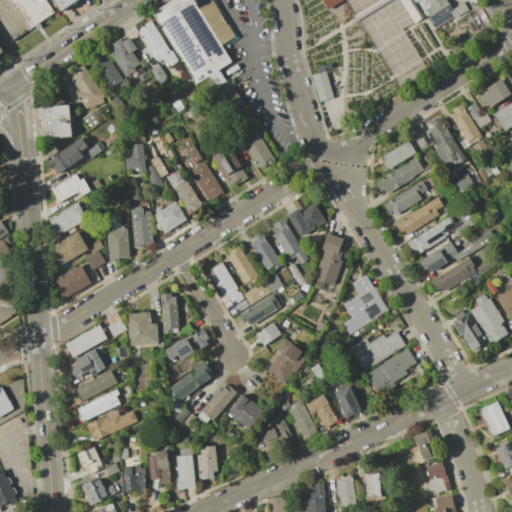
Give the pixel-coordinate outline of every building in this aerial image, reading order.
[(29,28),(9,0),(43,0),(52,12),(29,28)] [(51,0),(59,11),(75,0),(51,0)] [(153,16),(178,0),(193,0),(199,10),(212,1),(234,35),(220,44),(231,61),(218,69),(227,83),(205,97),(153,16)] [(320,0),(341,0),(326,10),(320,0)] [(444,0),(447,4),(426,16),(423,10),(428,7),(424,0),(444,0)] [(139,31),(137,29),(149,22),(169,52),(170,51),(177,61),(166,67),(161,59),(157,62),(156,59),(155,60),(137,33),(139,31)] [(108,46),(119,39),(120,41),(128,37),(135,49),(131,51),(139,64),(133,67),(135,70),(125,77),(112,55),(110,57),(108,54),(112,52),(108,46)] [(104,54),(122,80),(107,90),(89,64),(104,54)] [(82,65),(103,97),(85,109),(74,93),(78,91),(67,75),(82,65)] [(158,65),(166,79),(158,84),(149,70),(158,65)] [(324,71),(331,97),(318,101),(311,75),(324,71)] [(506,74),(511,81),(511,92),(489,106),(486,100),(481,103),(475,94),(506,74)] [(511,101),(511,124),(502,131),(492,114),(511,101)] [(453,113),(450,110),(459,104),(480,138),(478,139),(479,140),(477,141),(477,140),(461,149),(457,142),(463,139),(449,116),(453,113)] [(474,104),(480,115),(484,113),(489,121),(478,128),(466,108),(474,104)] [(68,105),(71,137),(43,139),(41,107),(68,105)] [(431,127),(429,124),(438,118),(464,159),(458,163),(455,159),(445,165),(438,153),(440,151),(427,129),(431,127)] [(255,131),(273,160),(267,164),(265,161),(264,162),(265,164),(263,167),(261,167),(260,167),(258,166),(257,167),(254,163),(253,164),(251,161),(253,160),(240,140),(255,131)] [(420,137),(426,146),(420,150),(414,141),(420,137)] [(80,138),(86,147),(79,152),(82,157),(57,174),(53,167),(51,169),(46,162),(80,138)] [(481,140),(487,150),(477,156),(471,146),(481,140)] [(99,141),(103,148),(90,157),(86,150),(99,141)] [(384,159),(382,156),(406,141),(414,153),(387,170),(381,161),(384,159)] [(194,175),(195,176),(196,175),(197,177),(201,175),(184,148),(190,143),(221,192),(210,199),(208,195),(205,197),(192,176),(194,175)] [(131,152),(130,145),(141,144),(142,155),(144,155),(145,160),(143,160),(144,172),(133,173),(133,169),(125,170),(123,153),(131,152)] [(228,147),(246,177),(238,181),(237,179),(234,181),(236,184),(231,187),(229,184),(228,185),(211,157),(228,147)] [(156,156),(167,173),(159,178),(149,160),(156,156)] [(415,158),(422,170),(412,176),(412,177),(386,194),(383,190),(379,192),(374,183),(415,158)] [(511,160),(511,161),(511,170),(507,173),(502,165),(511,160)] [(431,162),(435,168),(426,174),(421,168),(431,162)] [(148,165),(151,165),(160,181),(161,184),(155,188),(148,188),(146,167),(148,165)] [(178,170),(199,204),(197,205),(199,208),(191,213),(189,210),(186,212),(165,178),(178,170)] [(75,175),(78,180),(82,178),(89,191),(79,196),(77,191),(57,203),(49,189),(70,177),(70,175),(72,174),(75,175)] [(466,174),(472,184),(461,190),(455,181),(466,174)] [(420,181),(425,188),(417,193),(420,199),(392,215),(390,211),(387,213),(381,204),(420,181)] [(379,194),(383,200),(375,204),(372,198),(379,194)] [(436,198),(441,206),(434,210),(437,215),(405,234),(403,230),(399,233),(393,224),(436,198)] [(154,208),(157,206),(159,210),(174,202),(184,219),(163,233),(161,229),(159,230),(156,229),(155,227),(155,224),(156,222),(153,218),(153,214),(154,208)] [(76,203),(85,219),(56,236),(47,220),(76,203)] [(296,208),(299,213),(313,203),(324,221),(300,236),(286,215),(296,208)] [(130,210),(142,208),(142,212),(149,212),(151,242),(141,243),(141,247),(133,247),(130,210)] [(461,224),(459,221),(460,220),(457,215),(469,209),(476,222),(456,234),(453,228),(461,224)] [(111,230),(110,218),(119,217),(120,226),(122,226),(122,229),(126,229),(128,257),(118,258),(118,261),(108,262),(106,230),(111,230)] [(447,217),(453,227),(445,231),(447,234),(443,236),(444,237),(417,254),(415,249),(411,251),(406,243),(447,217)] [(270,229),(274,227),(272,224),(281,218),(306,259),(299,264),(294,256),(290,259),(288,256),(287,257),(270,229)] [(0,220),(8,233),(0,238),(0,220)] [(449,242),(456,253),(471,243),(470,241),(487,230),(492,238),(456,260),(454,258),(430,273),(427,268),(424,270),(419,261),(449,242)] [(77,231),(87,249),(61,264),(51,246),(77,231)] [(252,241),(250,238),(259,232),(280,266),(272,270),(270,267),(265,270),(248,243),(252,241)] [(322,250),(320,249),(325,233),(341,238),(337,250),(340,251),(337,259),(340,260),(332,284),(313,278),(322,250)] [(0,241),(6,237),(10,243),(6,246),(10,252),(0,258),(0,241)] [(97,239),(102,246),(91,253),(86,245),(97,239)] [(230,255),(228,251),(237,246),(256,275),(252,278),(254,281),(245,286),(227,257),(230,255)] [(97,251),(104,262),(91,269),(84,258),(97,251)] [(468,257),(474,266),(472,268),(474,272),(442,292),(439,287),(436,290),(430,281),(468,257)] [(490,259),(493,265),(478,274),(475,268),(490,259)] [(209,268),(209,269),(220,262),(236,288),(235,289),(236,292),(238,291),(242,298),(236,302),(234,300),(230,302),(223,290),(220,292),(205,270),(209,268)] [(292,263),(304,282),(298,286),(286,267),(292,263)] [(0,266),(2,265),(12,280),(0,288),(0,266)] [(79,265),(90,283),(62,299),(52,281),(79,265)] [(274,274),(281,285),(270,292),(270,291),(249,305),(242,294),(274,274)] [(351,318),(342,303),(347,300),(348,302),(358,295),(351,283),(364,274),(387,310),(363,325),(365,328),(359,333),(357,329),(348,334),(342,324),(351,318)] [(490,280),(497,291),(490,295),(484,284),(490,280)] [(511,287),(511,323),(496,298),(511,287)] [(298,290),(302,296),(293,302),(289,296),(298,290)] [(0,297),(8,292),(17,305),(12,308),(16,313),(0,323),(0,297)] [(169,294),(169,297),(175,297),(177,333),(162,334),(159,294),(169,294)] [(271,294),(279,307),(249,326),(246,321),(243,323),(238,315),(271,294)] [(477,306),(474,300),(483,294),(487,300),(489,299),(503,321),(500,323),(507,334),(490,344),(469,311),(477,306)] [(243,299),(247,305),(238,311),(234,305),(243,299)] [(456,320),(453,314),(461,309),(464,315),(469,312),(486,343),(473,351),(463,334),(459,336),(451,323),(456,320)] [(149,312),(150,324),(155,323),(157,343),(129,345),(126,314),(149,312)] [(119,319),(125,329),(112,337),(106,326),(119,319)] [(271,323),(279,334),(262,346),(260,343),(258,344),(255,339),(257,338),(254,334),(271,323)] [(67,347),(65,344),(98,325),(106,338),(72,357),(69,351),(66,353),(64,349),(67,347)] [(184,337),(186,339),(202,329),(207,338),(204,340),(207,345),(180,360),(177,355),(169,360),(163,350),(184,337)] [(364,338),(368,343),(381,335),(384,338),(395,331),(404,345),(364,371),(349,348),(364,338)] [(265,371),(280,352),(274,348),(282,337),(301,351),(298,355),(304,359),(294,373),(291,371),(282,383),(265,371)] [(86,355),(85,354),(94,349),(104,368),(91,376),(88,370),(74,377),(67,365),(86,355)] [(406,349),(415,363),(403,370),(406,374),(391,383),(396,390),(381,400),(365,374),(406,349)] [(203,362),(210,371),(206,373),(210,377),(178,401),(169,388),(203,362)] [(176,367),(175,366),(180,363),(182,367),(185,364),(188,368),(170,380),(166,374),(176,367)] [(109,370),(116,383),(80,402),(78,398),(79,397),(75,389),(109,370)] [(221,386),(226,390),(228,386),(235,392),(212,421),(209,418),(205,424),(196,416),(221,386)] [(348,386),(360,410),(345,417),(333,392),(348,386)] [(0,389),(2,388),(14,409),(0,416),(0,389)] [(116,389),(119,394),(116,396),(119,403),(83,421),(77,409),(116,389)] [(241,394),(261,410),(247,429),(230,416),(229,418),(225,415),(241,394)] [(322,395),(337,423),(324,429),(315,413),(311,415),(305,404),(322,395)] [(300,401),(316,432),(307,436),(305,432),(301,434),(287,407),(300,401)] [(496,401),(508,428),(491,436),(479,409),(496,401)] [(183,407),(189,412),(180,423),(174,418),(183,407)] [(87,425),(86,424),(102,417),(103,419),(118,412),(120,415),(131,410),(136,421),(94,441),(92,435),(90,436),(86,426),(87,425)] [(191,413),(196,418),(188,427),(183,422),(191,413)] [(280,414),(290,435),(287,436),(291,445),(283,448),(270,419),(280,414)] [(261,433),(262,433),(273,428),(277,436),(266,441),(267,443),(264,444),(259,434),(261,433)] [(428,430),(433,441),(432,441),(437,455),(423,461),(417,447),(416,447),(412,436),(428,430)] [(511,441),(511,465),(504,469),(495,449),(511,441)] [(93,446),(98,459),(101,457),(105,465),(102,466),(102,467),(90,473),(87,467),(84,469),(77,454),(93,446)] [(200,455),(199,450),(203,449),(202,447),(213,446),(216,471),(212,471),(213,477),(198,478),(196,455),(200,455)] [(149,464),(148,456),(156,455),(156,452),(166,451),(169,482),(159,483),(159,478),(150,479),(150,471),(148,471),(148,464),(149,464)] [(114,463),(111,457),(117,454),(120,461),(115,463),(118,470),(107,476),(103,468),(114,463)] [(190,454),(195,487),(177,489),(176,478),(178,478),(175,456),(190,454)] [(441,462),(450,489),(433,494),(424,467),(441,462)] [(135,467),(135,465),(140,465),(140,468),(144,468),(144,474),(143,474),(143,479),(145,479),(145,481),(144,481),(144,488),(136,489),(136,490),(125,491),(124,468),(135,467)] [(0,511),(0,507),(17,500),(3,470),(0,471),(0,511)] [(377,472),(380,496),(365,498),(363,474),(377,472)] [(511,474),(511,475),(511,501),(501,478),(511,474)] [(350,475),(355,507),(341,509),(339,496),(337,497),(334,478),(350,475)] [(98,477),(103,488),(111,485),(111,486),(115,484),(117,489),(114,491),(115,493),(101,500),(102,501),(100,502),(99,501),(90,505),(80,486),(98,477)] [(311,493),(314,490),(313,484),(322,483),(324,511),(306,511),(306,506),(304,506),(303,494),(311,493)] [(450,495),(454,511),(436,511),(434,499),(450,495)] [(89,511),(93,510),(93,511),(111,503),(115,511),(89,511)]
